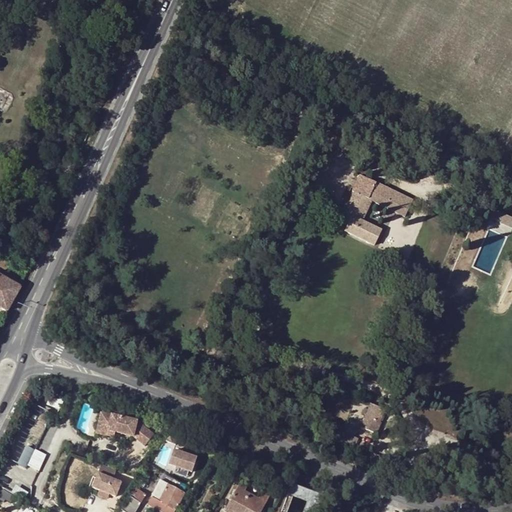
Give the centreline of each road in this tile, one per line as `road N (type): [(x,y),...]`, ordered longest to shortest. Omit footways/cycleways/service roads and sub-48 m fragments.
road 1 (tertiary): [(178,395),(391,497),(480,511)]
road 2 (secondary): [(72,215),(171,0)]
road 3 (tertiary): [(23,360),(141,395),(178,395)]
road 4 (tertiary): [(178,395),(33,331)]
road 5 (secondary): [(33,331),(72,215)]
road 6 (secondary): [(72,215),(17,322)]
